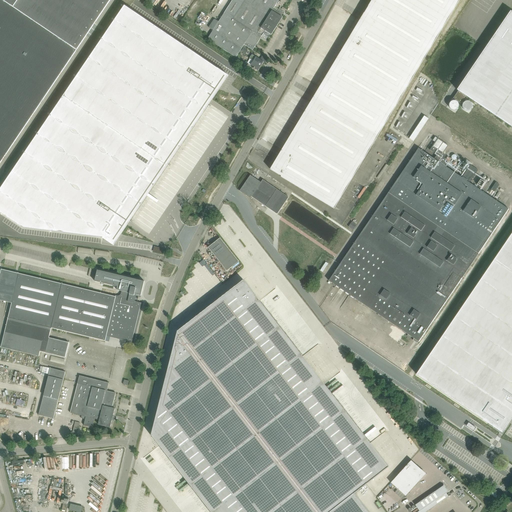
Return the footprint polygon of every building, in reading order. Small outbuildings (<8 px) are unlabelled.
[(1,0),(0,0),(0,163),(77,50),(1,0)] [(1,0),(77,50),(110,0),(1,0)] [(253,50),(256,46),(264,33),(268,36),(268,35),(283,12),(279,9),(278,11),(273,8),(278,0),(232,0),(227,9),(224,13),(219,22),(214,19),(209,27),(213,30),(207,39),(236,57),(244,44),(249,47),(253,50)] [(372,0),(355,28),(314,97),(378,136),(433,45),(459,0),(372,0)] [(106,33),(63,97),(166,167),(209,103),(213,97),(212,97),(227,76),(217,70),(218,69),(128,8),(125,6),(108,30),(106,33)] [(458,91),(453,98),(461,103),(466,96),(468,97),(511,127),(511,12),(510,11),(457,90),(458,91)] [(254,68),(258,71),(264,62),(260,59),(252,54),(249,59),(247,63),(251,65),(255,67),(254,68)] [(309,95),(272,170),(338,209),(378,136),(309,95)] [(0,212),(23,228),(104,237),(113,244),(125,226),(125,227),(129,221),(130,221),(166,167),(63,97),(0,189),(0,212)] [(413,141),(428,118),(424,115),(409,138),(413,141)] [(416,152),(329,280),(408,334),(407,336),(411,339),(412,337),(414,338),(413,340),(418,343),(419,341),(465,274),(479,254),(509,209),(469,183),(478,170),(470,165),(470,166),(470,165),(471,163),(467,160),(465,162),(463,160),(461,162),(464,165),(462,168),(465,170),(466,168),(468,169),(462,177),(444,165),(446,163),(442,160),(446,155),(443,153),(449,145),(438,138),(435,142),(430,150),(437,155),(434,159),(418,148),(416,152)] [(263,180),(261,182),(250,175),(240,191),(251,198),(251,196),(277,214),(289,197),(263,180)] [(496,182),(491,189),(495,192),(500,184),(496,182)] [(511,232),(416,374),(488,423),(489,421),(502,429),(510,417),(511,418),(511,417),(511,232)] [(227,271),(235,265),(239,261),(220,238),(208,247),(227,271)] [(155,246),(153,251),(163,254),(164,248),(155,246)] [(98,270),(96,278),(95,281),(118,287),(117,290),(122,291),(122,292),(121,293),(121,294),(120,295),(119,295),(118,295),(117,295),(116,295),(115,296),(3,269),(0,278),(0,291),(14,295),(8,317),(1,347),(39,356),(40,351),(65,357),(69,342),(49,337),(51,328),(105,341),(107,336),(132,342),(141,303),(135,301),(135,300),(138,300),(138,298),(136,297),(137,294),(141,296),(145,281),(98,270)] [(152,432),(151,435),(179,471),(211,511),(369,511),(354,493),(388,466),(243,280),(177,331),(152,432)] [(66,372),(51,368),(45,367),(44,372),(49,374),(39,415),(54,419),(66,372)] [(98,424),(110,427),(115,408),(112,408),(116,393),(107,391),(109,383),(80,375),(70,413),(82,416),(81,418),(85,419),(84,425),(93,427),(95,419),(100,420),(98,424)] [(75,421),(71,433),(76,435),(81,423),(75,421)] [(399,444),(407,439),(405,434),(397,439),(399,444)] [(411,460),(404,467),(420,481),(420,480),(426,473),(422,470),(421,469),(411,460)] [(404,467),(398,475),(413,488),(419,481),(420,481),(404,467)] [(398,475),(391,482),(391,483),(406,496),(413,488),(398,475)] [(66,511),(68,504),(69,499),(62,498),(64,488),(49,485),(46,500),(61,504),(61,502),(64,502),(62,511),(66,511)] [(444,485),(437,490),(416,504),(420,510),(417,511),(426,511),(449,496),(446,493),(448,491),(444,485)] [(493,488),(489,492),(496,498),(500,493),(493,488)] [(81,511),(83,506),(71,503),(69,510),(78,511),(81,511)]
